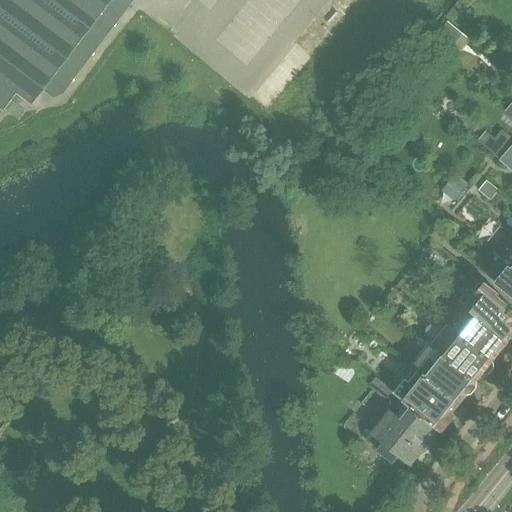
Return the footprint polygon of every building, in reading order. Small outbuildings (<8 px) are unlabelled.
[(0,0),(0,110),(14,92),(29,104),(40,88),(53,98),(63,92),(133,0),(0,0)] [(469,38),(447,21),(429,44),(451,61),(469,38)] [(486,131),(477,141),(486,148),(494,137),(486,131)] [(455,201),(469,184),(455,173),(441,190),(455,201)] [(479,190),(491,199),(499,189),(487,180),(479,190)] [(511,265),(506,260),(502,258),(490,274),(511,291),(511,265)] [(467,305),(472,309),(509,338),(511,334),(511,309),(508,306),(511,302),(486,282),(467,305)] [(472,309),(456,329),(492,359),(509,338),(472,309)] [(456,329),(439,349),(476,379),(492,359),(456,329)] [(423,364),(419,369),(459,400),(476,379),(439,349),(430,342),(416,358),(423,364)] [(395,391),(401,396),(438,426),(459,400),(419,369),(410,379),(407,376),(395,391)] [(386,386),(375,378),(370,384),(381,393),(386,386)] [(438,426),(401,396),(386,419),(378,413),(369,425),(376,430),(374,433),(383,440),(378,447),(394,460),(400,454),(409,461),(438,426)]
